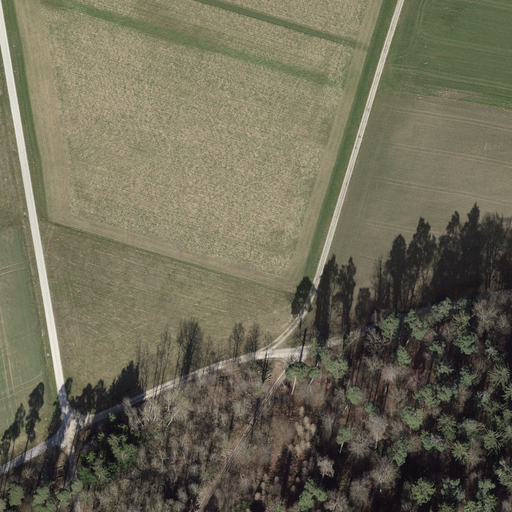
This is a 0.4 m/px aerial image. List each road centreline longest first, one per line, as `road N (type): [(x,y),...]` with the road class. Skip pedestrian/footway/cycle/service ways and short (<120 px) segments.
road 1 (track): [(399,0),(302,315),(269,350),(67,426),(0,473)]
road 2 (track): [(73,511),(67,426),(0,25)]
road 3 (track): [(511,292),(297,352),(269,350)]
road 4 (track): [(202,511),(297,352)]
